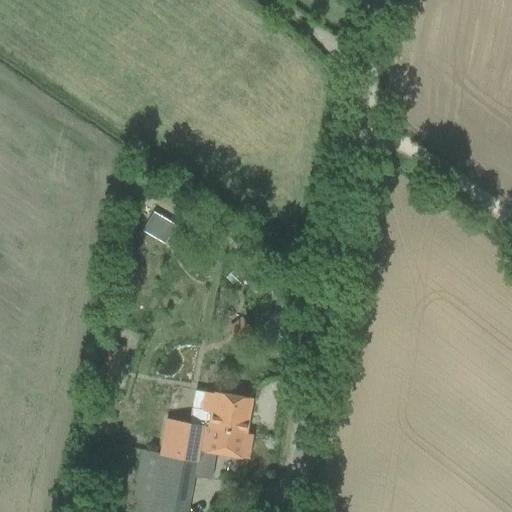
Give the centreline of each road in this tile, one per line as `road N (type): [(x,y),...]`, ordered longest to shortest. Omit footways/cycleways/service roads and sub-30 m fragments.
road 1 (unclassified): [(280,511),(364,0)]
road 2 (track): [(511,225),(346,96)]
